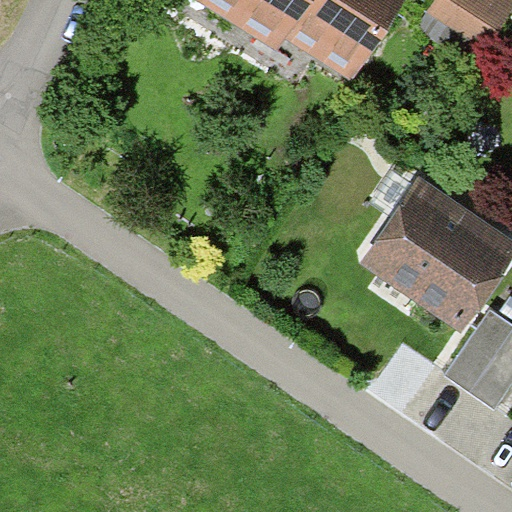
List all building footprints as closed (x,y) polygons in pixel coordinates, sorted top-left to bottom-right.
[(232,0),(282,31),(289,19),(300,0),(232,0)] [(300,0),(289,19),(357,60),(393,0),(300,0)] [(480,47),(487,36),(509,0),(432,0),(425,12),(480,47)] [(368,259),(456,319),(503,249),(415,189),(368,259)] [(440,376),(465,393),(510,327),(486,310),(440,376)] [(489,410),(511,377),(511,328),(510,327),(465,393),(489,410)]
